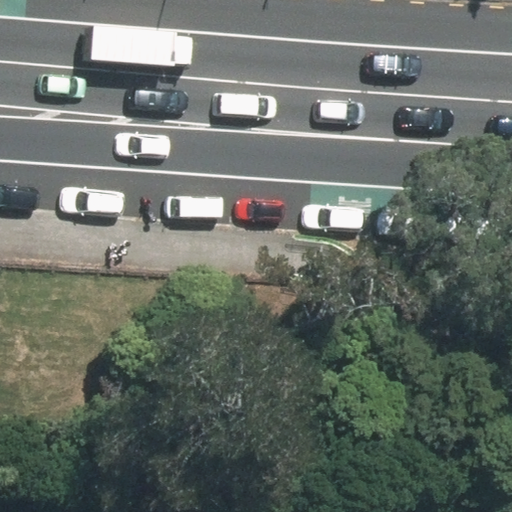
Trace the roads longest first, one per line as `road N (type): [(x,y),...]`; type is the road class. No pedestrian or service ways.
road 1 (primary): [(0,34),(511,75)]
road 2 (primary): [(511,181),(0,150)]
